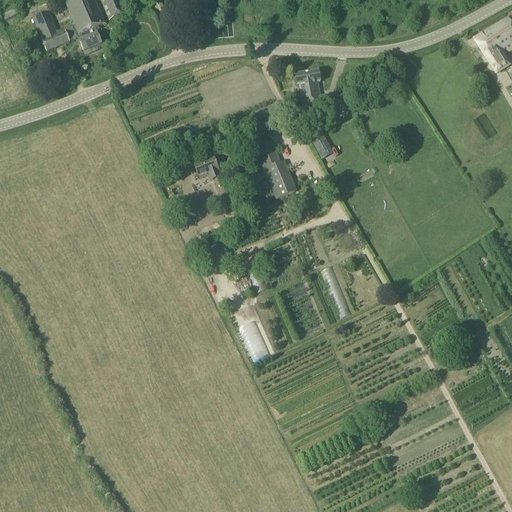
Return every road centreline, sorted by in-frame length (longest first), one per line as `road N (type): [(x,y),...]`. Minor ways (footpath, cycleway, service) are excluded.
road 1 (tertiary): [(511,0),(404,49),(233,51),(177,61),(0,129)]
road 2 (track): [(510,511),(270,78),(262,50)]
